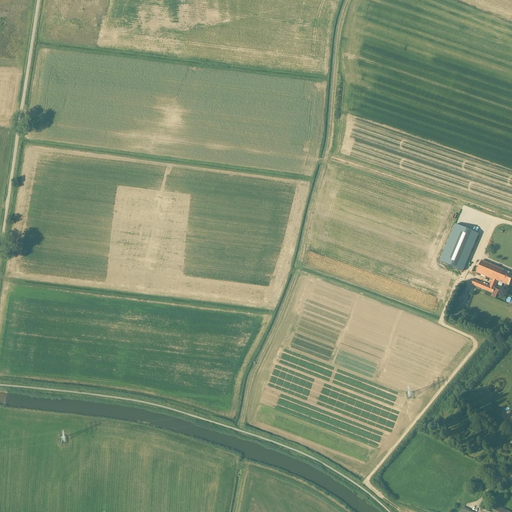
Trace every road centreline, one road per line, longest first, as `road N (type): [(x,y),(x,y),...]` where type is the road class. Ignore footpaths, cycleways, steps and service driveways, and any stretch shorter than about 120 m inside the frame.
road 1 (track): [(38,0),(30,50),(308,0)]
road 2 (unclassified): [(0,257),(30,50)]
road 3 (motorway): [(0,18),(132,0)]
